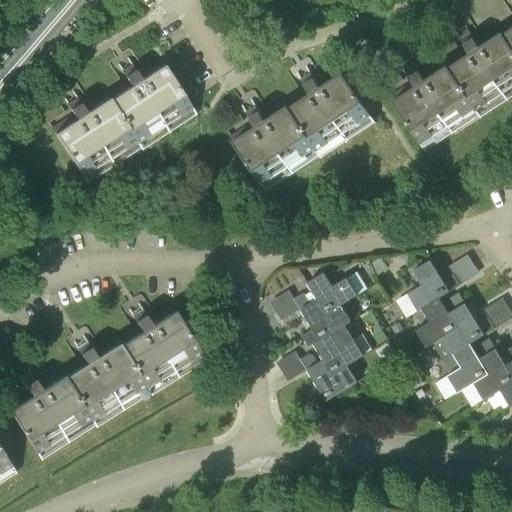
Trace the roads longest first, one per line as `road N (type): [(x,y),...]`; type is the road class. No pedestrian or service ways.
road 1 (residential): [(0,309),(56,270),(243,256)]
road 2 (residential): [(260,435),(298,450),(511,464)]
road 3 (residential): [(243,256),(485,226)]
road 4 (residential): [(62,511),(217,460),(260,435)]
road 5 (residential): [(260,435),(243,256)]
